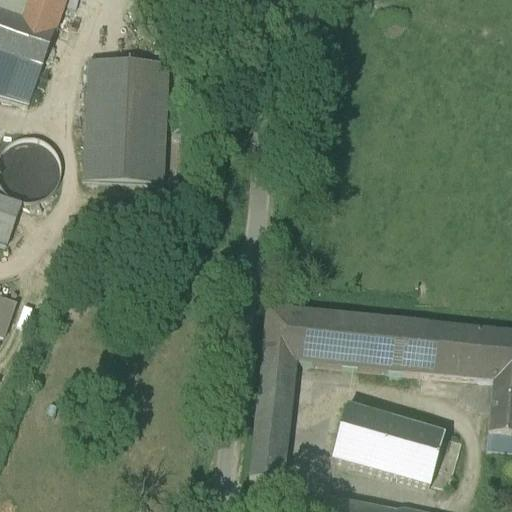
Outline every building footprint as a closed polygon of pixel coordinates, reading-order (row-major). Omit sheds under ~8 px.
[(0,103),(28,111),(66,0),(31,0),(22,26),(0,18),(0,103)] [(0,0),(0,18),(22,26),(31,0),(0,0)] [(82,187),(162,191),(167,71),(87,67),(82,187)] [(0,194),(1,197),(11,205),(21,209),(23,209),(36,209),(48,203),(56,193),(61,181),(60,168),(54,157),(44,148),(32,144),(19,145),(8,150),(0,158),(0,194)] [(21,209),(11,205),(0,201),(0,250),(6,253),(21,209)] [(16,309),(0,303),(0,342),(3,344),(16,309)] [(248,485),(279,488),(292,368),(493,388),(486,457),(511,459),(511,339),(475,336),(266,314),(248,485)] [(330,467),(428,495),(443,442),(345,414),(330,467)]
